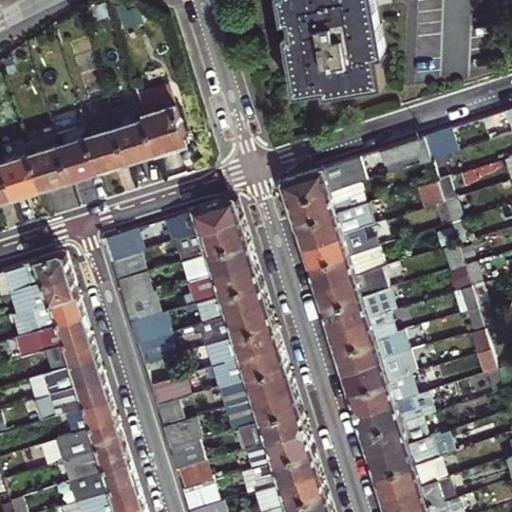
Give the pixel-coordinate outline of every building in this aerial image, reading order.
[(331,112),(391,104),(389,87),(393,86),(379,0),(289,0),(292,19),(286,20),(294,67),(306,66),(307,78),(297,79),(301,110),(331,106),(331,112)] [(142,97),(159,152),(190,142),(177,101),(174,102),(169,88),(142,97)] [(120,124),(132,161),(159,152),(142,97),(115,105),(117,114),(120,124)] [(117,114),(87,123),(90,134),(120,124),(117,114)] [(87,123),(60,132),(63,143),(90,134),(87,123)] [(120,124),(90,134),(102,170),(132,161),(120,124)] [(428,134),(435,156),(452,151),(445,128),(428,134)] [(60,132),(33,140),(36,151),(63,143),(60,132)] [(63,143),(74,179),(102,170),(90,134),(63,143)] [(385,148),(392,170),(435,156),(428,134),(385,148)] [(63,143),(36,151),(47,187),(74,179),(63,143)] [(6,161),(17,197),(47,187),(36,151),(6,161)] [(363,155),(285,179),(292,201),(335,188),(351,183),(370,177),(363,155)] [(0,202),(17,197),(6,161),(0,162),(0,202)] [(442,178),(438,168),(427,171),(431,182),(442,178)] [(426,207),(432,205),(438,203),(448,200),(442,178),(431,182),(426,183),(420,186),(426,207)] [(339,200),(354,195),(355,195),(351,183),(335,188),(339,200)] [(335,188),(292,201),(299,223),(360,204),(359,199),(355,201),(354,195),(339,200),(335,188)] [(181,238),(189,236),(248,217),(240,193),(170,215),(178,239),(181,238)] [(448,200),(455,221),(466,218),(459,196),(448,200)] [(448,200),(438,203),(445,225),(455,221),(448,200)] [(299,223),(306,245),(361,227),(377,222),(371,201),(360,204),(299,223)] [(187,259),(192,257),(254,237),(248,217),(189,236),(181,238),(187,259)] [(107,236),(115,260),(144,250),(136,226),(107,236)] [(361,227),(306,245),(312,266),(382,244),(377,231),(363,235),(361,227)] [(254,237),(192,257),(193,263),(198,262),(199,267),(213,262),(216,272),(260,258),(254,237)] [(468,262),(462,243),(451,246),(457,266),(468,262)] [(382,244),(312,266),(319,287),(385,266),(388,265),(382,244)] [(115,260),(121,280),(151,271),(144,250),(115,260)] [(13,289),(28,284),(75,269),(70,253),(61,251),(7,268),(13,289)] [(203,295),(204,299),(267,279),(260,258),(216,272),(219,283),(205,287),(207,294),(203,295)] [(468,262),(475,285),(485,282),(478,259),(468,262)] [(202,276),(216,272),(213,262),(199,267),(202,276)] [(385,266),(319,287),(325,306),(391,286),(385,266)] [(0,293),(13,289),(7,268),(0,270),(0,293)] [(49,289),(53,301),(82,292),(75,269),(28,284),(30,290),(36,288),(38,292),(49,289)] [(121,280),(127,299),(157,290),(151,271),(121,280)] [(216,272),(202,276),(205,287),(219,283),(216,272)] [(210,301),(216,318),(273,301),(267,279),(204,299),(205,302),(210,301)] [(475,285),(481,306),(492,302),(485,282),(475,285)] [(471,309),(481,306),(475,285),(456,290),(463,311),(471,309)] [(398,308),(391,286),(325,306),(332,329),(395,309),(398,308)] [(127,299),(134,321),(164,311),(157,290),(127,299)] [(40,323),(42,327),(88,313),(82,292),(53,301),(56,312),(45,316),(46,321),(40,323)] [(207,328),(211,342),(279,321),(273,301),(216,318),(197,324),(199,330),(207,328)] [(477,330),(488,327),(481,306),(471,309),(477,330)] [(338,349),(402,330),(395,309),(332,329),(338,349)] [(134,321),(140,341),(171,332),(164,311),(134,321)] [(88,313),(42,327),(43,332),(49,330),(50,335),(62,331),(66,343),(95,334),(88,313)] [(228,360),(242,356),(285,342),(279,321),(211,342),(217,363),(228,360)] [(483,350),(494,347),(488,327),(477,330),(483,350)] [(338,349),(345,370),(408,351),(412,350),(406,329),(402,330),(338,349)] [(140,341),(146,362),(177,352),(171,332),(140,341)] [(53,364),(55,369),(102,355),(95,334),(66,343),(69,354),(58,357),(59,363),(53,364)] [(224,384),(227,383),(292,363),(285,342),(242,356),(228,360),(217,363),(224,384)] [(494,347),(483,350),(489,370),(500,367),(494,347)] [(345,370),(351,391),(415,372),(413,366),(408,351),(345,370)] [(102,355),(55,369),(56,374),(62,373),(63,377),(75,374),(78,385),(108,376),(102,355)] [(234,404),(255,398),(298,384),(292,363),(227,383),(234,404)] [(153,383),(160,404),(200,392),(194,371),(153,383)] [(351,391),(358,411),(421,392),(415,372),(351,391)] [(108,376),(78,385),(82,396),(71,399),(72,404),(66,406),(67,411),(115,397),(108,376)] [(238,426),(248,423),(305,406),(298,384),(255,398),(234,404),(232,405),(238,426)] [(358,411),(364,432),(427,412),(439,408),(433,388),(421,392),(358,411)] [(115,397),(67,411),(69,417),(75,415),(77,419),(89,415),(92,427),(121,418),(115,397)] [(264,430),(268,441),(311,427),(305,406),(248,423),(251,433),(264,430)] [(364,432),(371,452),(434,432),(427,412),(364,432)] [(195,416),(166,425),(173,447),(201,438),(195,416)] [(121,418),(92,427),(96,438),(84,442),(86,446),(78,448),(80,455),(128,441),(121,418)] [(249,446),(254,466),(317,446),(311,427),(268,441),(254,445),(249,446)] [(378,475),(445,453),(452,451),(445,428),(434,432),(371,452),(378,475)] [(254,445),(268,441),(264,430),(251,433),(254,445)] [(76,477),(134,459),(128,441),(80,455),(67,459),(72,478),(76,477)] [(174,450),(180,467),(206,459),(201,442),(174,450)] [(263,470),(268,486),(324,468),(317,446),(254,466),(256,472),(263,470)] [(452,475),(445,453),(378,475),(384,497),(452,475)] [(141,482),(134,459),(76,477),(82,499),(141,482)] [(206,459),(180,467),(186,488),(212,480),(206,459)] [(265,510),(268,509),(330,490),(324,468),(268,486),(259,489),(265,510)] [(389,511),(408,511),(460,495),(454,474),(452,475),(384,497),(389,511)] [(212,480),(186,488),(193,510),(219,501),(212,480)] [(82,511),(115,511),(147,503),(141,482),(82,499),(79,500),(82,511)] [(261,511),(333,511),(337,511),(330,490),(268,509),(265,510),(261,511)] [(473,490),(460,495),(408,511),(470,511),(466,501),(476,498),(473,490)] [(222,511),(219,501),(193,510),(193,511),(222,511)] [(150,511),(147,503),(115,511),(150,511)]
